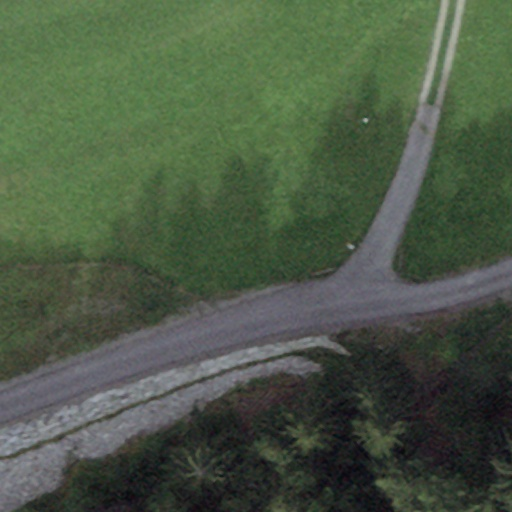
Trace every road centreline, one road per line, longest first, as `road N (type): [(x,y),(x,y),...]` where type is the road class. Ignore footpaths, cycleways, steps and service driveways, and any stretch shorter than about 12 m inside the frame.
road 1 (track): [(0,413),(355,303)]
road 2 (track): [(466,0),(458,74),(355,303)]
road 3 (track): [(355,303),(511,269)]
